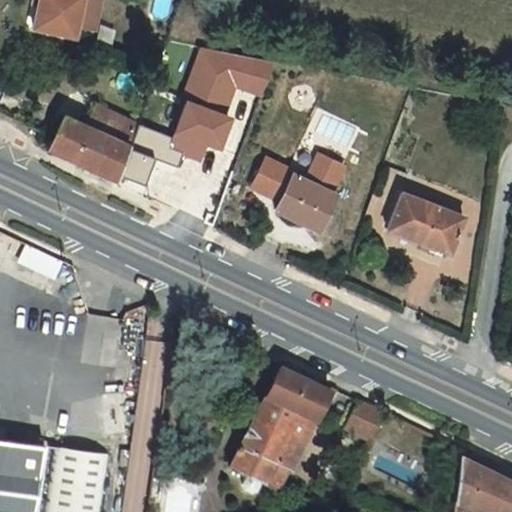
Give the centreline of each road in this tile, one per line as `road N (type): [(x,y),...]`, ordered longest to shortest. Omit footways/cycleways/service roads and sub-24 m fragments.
road 1 (secondary): [(0,213),(511,453)]
road 2 (secondary): [(466,388),(0,168)]
road 3 (residential): [(511,158),(500,184),(466,388)]
